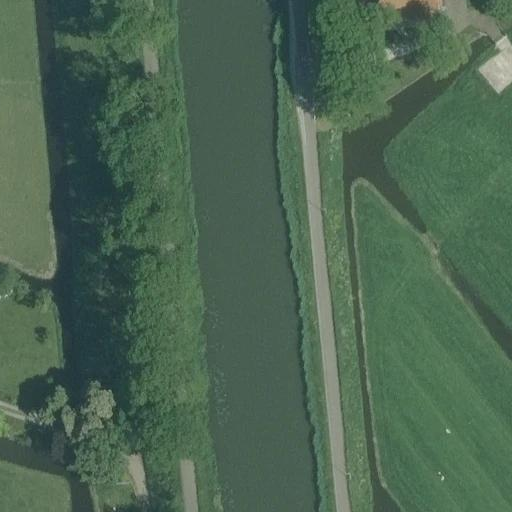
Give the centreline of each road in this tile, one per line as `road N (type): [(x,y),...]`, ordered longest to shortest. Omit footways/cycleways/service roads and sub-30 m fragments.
road 1 (unclassified): [(346,511),(295,0)]
road 2 (unclassified): [(195,511),(146,0)]
